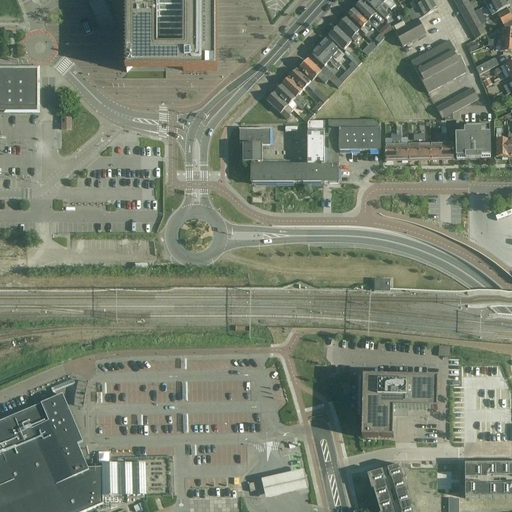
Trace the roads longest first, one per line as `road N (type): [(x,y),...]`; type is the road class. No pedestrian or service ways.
road 1 (secondary): [(281,236),(405,245),(462,273),(511,319)]
road 2 (unclassified): [(44,192),(108,136),(119,114),(47,54)]
road 3 (secondary): [(0,268),(125,267),(177,250)]
road 4 (tertiary): [(241,84),(192,131),(188,215)]
road 5 (tertiary): [(202,214),(205,139),(241,84)]
road 6 (residential): [(373,190),(511,190)]
road 7 (secondary): [(173,235),(125,249),(45,251)]
